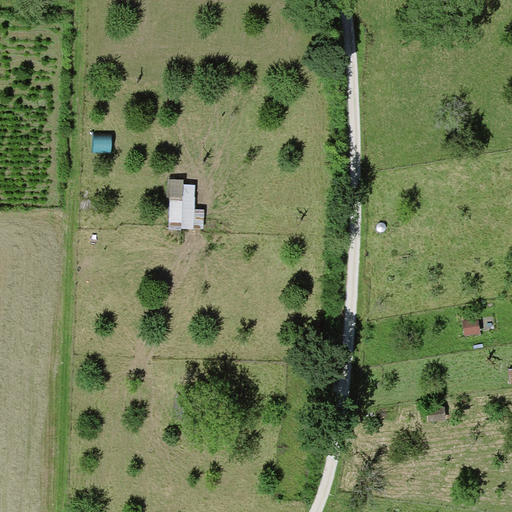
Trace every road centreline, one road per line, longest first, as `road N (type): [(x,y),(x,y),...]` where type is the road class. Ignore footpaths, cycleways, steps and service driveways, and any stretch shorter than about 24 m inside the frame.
road 1 (track): [(315,511),(339,426),(353,287),(357,117),(346,0)]
road 2 (track): [(61,511),(75,0)]
